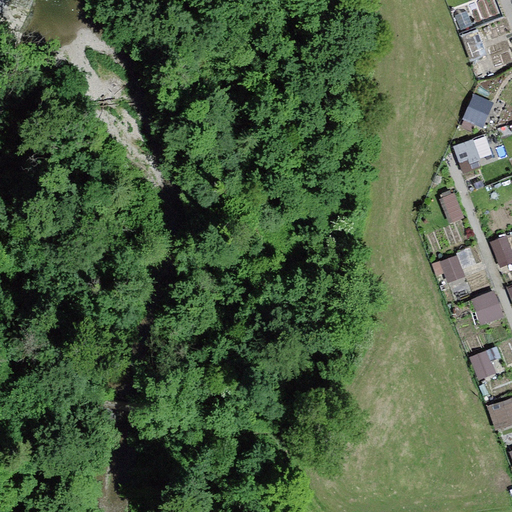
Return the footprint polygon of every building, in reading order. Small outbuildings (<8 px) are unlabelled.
[(474,140),(455,148),(465,173),(484,166),(474,140)] [(458,196),(444,199),(449,223),(463,220),(458,196)] [(511,250),(507,237),(491,243),(501,270),(511,265),(511,250)] [(458,257),(440,264),(449,285),(467,278),(458,257)] [(495,294),(472,302),(481,326),(504,318),(495,294)] [(487,352),(470,359),(479,382),(496,375),(487,352)] [(511,401),(492,409),(500,431),(511,426),(511,401)]
